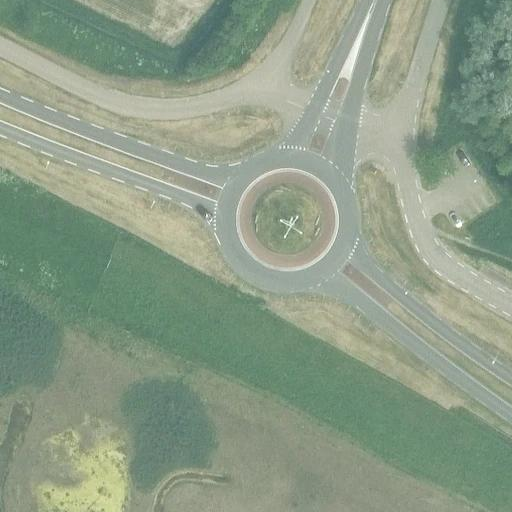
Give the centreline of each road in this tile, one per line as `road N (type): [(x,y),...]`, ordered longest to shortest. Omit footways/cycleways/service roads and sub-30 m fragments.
road 1 (unclassified): [(257,81),(219,101),(147,110),(95,95),(0,47)]
road 2 (secondary): [(237,185),(0,95)]
road 3 (secondary): [(0,129),(226,213)]
road 4 (primary): [(324,272),(511,416)]
road 5 (unclassified): [(511,308),(463,281),(428,247),(409,193),(405,137)]
road 6 (primary): [(511,379),(345,247)]
road 7 (primary): [(226,213),(233,251),(261,278),(300,282),(324,272)]
road 8 (unclassified): [(405,137),(442,0)]
road 9 (primary): [(345,126),(373,4)]
road 10 (primary): [(373,4),(313,113)]
